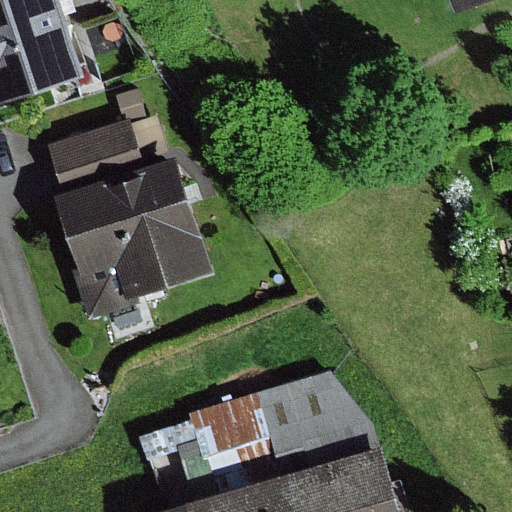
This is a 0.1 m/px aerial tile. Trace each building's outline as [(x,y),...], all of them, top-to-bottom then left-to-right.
[(0,0),(0,106),(85,79),(59,0),(0,0)] [(492,0),(450,0),(456,14),(492,0)] [(131,118),(46,145),(64,195),(146,168),(131,118)] [(54,199),(78,268),(71,270),(89,322),(141,304),(139,299),(215,273),(176,158),(146,168),(64,195),(54,199)] [(175,511),(412,511),(391,441),(335,373),(193,415),(219,499),(175,511)]
